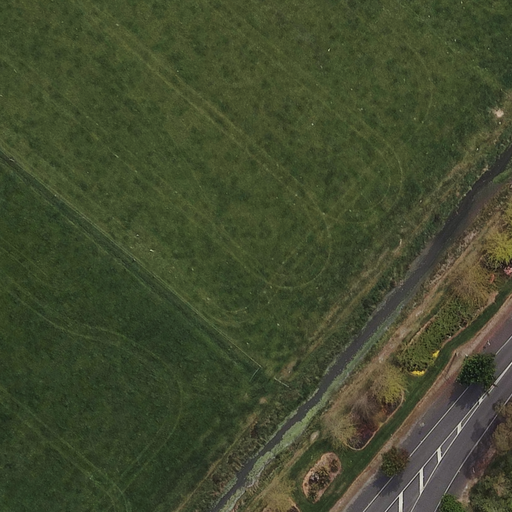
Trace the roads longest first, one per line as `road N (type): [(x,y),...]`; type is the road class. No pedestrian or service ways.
road 1 (tertiary): [(376,511),(501,376)]
road 2 (tertiary): [(501,376),(422,511)]
